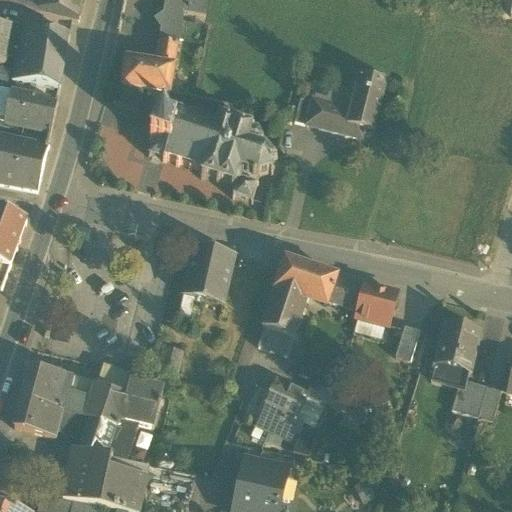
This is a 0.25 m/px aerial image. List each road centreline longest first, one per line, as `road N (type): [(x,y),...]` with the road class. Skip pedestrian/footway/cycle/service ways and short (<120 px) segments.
road 1 (residential): [(279,250),(78,204),(50,207)]
road 2 (residential): [(494,301),(279,250)]
road 3 (tertiary): [(50,207),(107,0)]
road 4 (residential): [(245,401),(241,369),(279,250)]
road 5 (tertiary): [(0,355),(50,207)]
